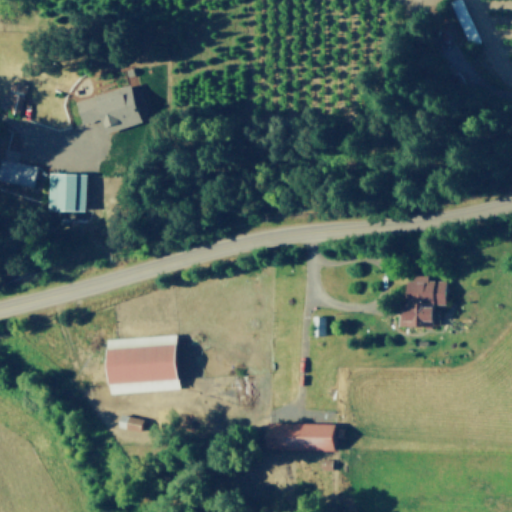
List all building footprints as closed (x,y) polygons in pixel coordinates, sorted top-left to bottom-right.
[(447,0),(468,45),(479,40),(459,0),(447,0)] [(0,108),(20,110),(21,80),(8,79),(7,88),(0,88),(0,108)] [(73,97),(79,121),(97,116),(101,129),(138,120),(128,83),(73,97)] [(34,163),(14,159),(16,148),(0,145),(0,178),(29,184),(34,163)] [(55,209),(65,177),(48,172),(38,205),(55,209)] [(55,212),(93,213),(94,176),(56,175),(55,212)] [(429,324),(430,301),(442,302),(442,277),(400,275),(399,323),(429,324)] [(319,314),(310,314),(310,332),(319,332),(319,314)] [(172,332),(102,335),(104,391),(175,388),(172,332)] [(116,426),(138,426),(138,415),(116,415),(116,426)] [(330,447),(330,420),(263,420),(263,447),(330,447)]
